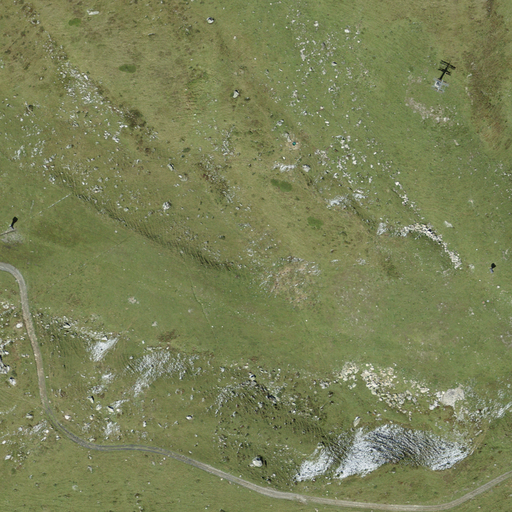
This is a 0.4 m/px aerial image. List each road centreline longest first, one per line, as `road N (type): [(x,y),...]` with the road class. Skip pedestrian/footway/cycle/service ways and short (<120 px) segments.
road 1 (track): [(43,408),(63,433),(92,447),(154,449),(260,490),(339,503),(444,507),(511,473)]
road 2 (track): [(43,408),(18,271),(0,268)]
